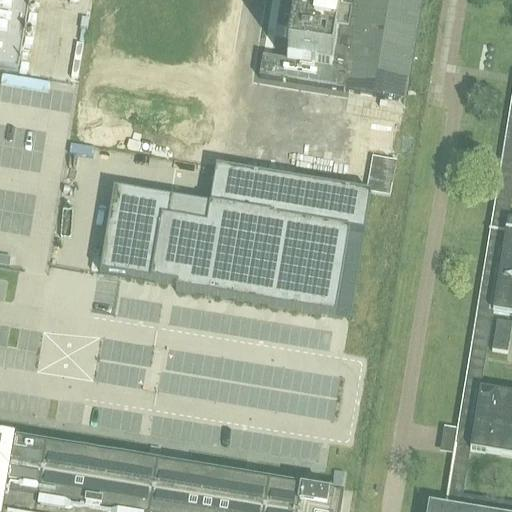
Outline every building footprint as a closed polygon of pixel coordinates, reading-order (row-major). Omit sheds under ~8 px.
[(0,0),(0,72),(18,75),(30,1),(22,0),(0,0)] [(96,0),(74,140),(193,160),(218,0),(96,0)] [(297,0),(287,63),(262,59),(259,79),(405,103),(408,82),(421,0),(297,0)] [(81,17),(79,29),(86,30),(88,19),(81,17)] [(70,79),(77,80),(83,46),(76,45),(70,79)] [(511,511),(511,225),(508,225),(511,202),(511,103),(458,432),(444,430),(442,445),(456,447),(446,509),(431,507),(429,511),(511,511)] [(389,197),(396,161),(372,156),(365,193),(389,197)] [(166,221),(170,200),(114,191),(100,275),(176,288),(175,293),(335,319),(349,233),(364,235),(371,194),(216,168),(209,207),(206,227),(166,221)] [(301,491),(110,460),(95,458),(0,441),(0,511),(338,511),(341,498),(316,493),(301,491)] [(344,474),(334,472),(332,484),(342,486),(344,474)]
